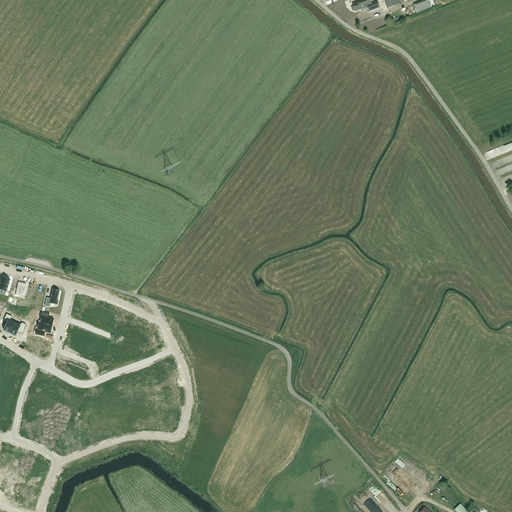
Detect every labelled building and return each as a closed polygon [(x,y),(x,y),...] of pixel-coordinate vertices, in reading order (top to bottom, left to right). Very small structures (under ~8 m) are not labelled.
[(372,3),(371,0),(359,0),(358,0),(358,2),(353,4),(354,6),(352,7),(354,11),(355,10),(356,11),(368,7),(370,11),(380,7),(378,1),(372,3)] [(404,18),(431,8),(427,0),(425,0),(389,15),(388,13),(384,14),(383,13),(372,17),(377,29),(404,18)] [(489,152),(491,158),(511,151),(509,145),(489,152)] [(0,281),(0,293),(1,294),(2,290),(6,291),(10,280),(5,278),(4,282),(0,281)] [(18,282),(15,295),(20,296),(20,294),(24,295),(26,284),(18,282)] [(47,298),(45,306),(49,307),(50,304),(57,305),(58,300),(57,300),(59,291),(52,289),(50,299),(47,298)] [(41,312),(40,316),(42,317),(41,323),(40,323),(52,326),(54,319),(49,318),(50,313),(48,313),(41,312)] [(9,333),(15,322),(11,319),(12,317),(7,314),(3,321),(6,323),(3,330),(4,331),(8,333),(8,332),(9,333)] [(22,323),(21,324),(15,322),(9,333),(11,334),(10,334),(14,336),(14,335),(16,336),(18,332),(22,334),(23,333),(26,325),(22,323)] [(36,329),(35,335),(44,337),(45,332),(51,333),(52,326),(40,323),(41,323),(39,322),(38,329),(36,329)] [(40,354),(42,355),(46,348),(40,344),(41,342),(36,339),(34,341),(36,342),(32,349),(37,352),(36,353),(39,355),(40,354)] [(396,478),(401,474),(396,468),(391,473),(396,478)]
